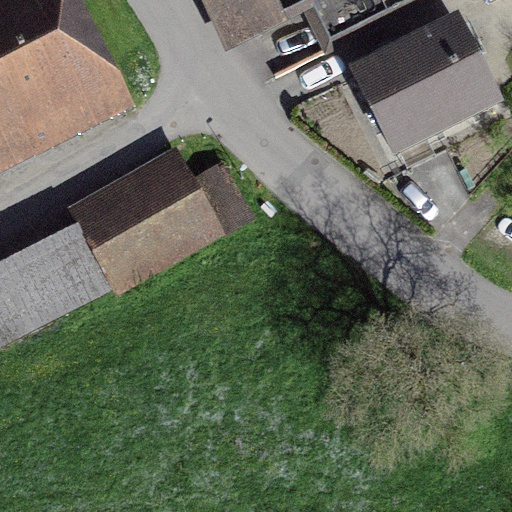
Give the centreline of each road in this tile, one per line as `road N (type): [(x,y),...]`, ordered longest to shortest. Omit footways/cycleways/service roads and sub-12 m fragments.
road 1 (residential): [(511,327),(407,268),(209,96)]
road 2 (unclassified): [(0,212),(209,96)]
